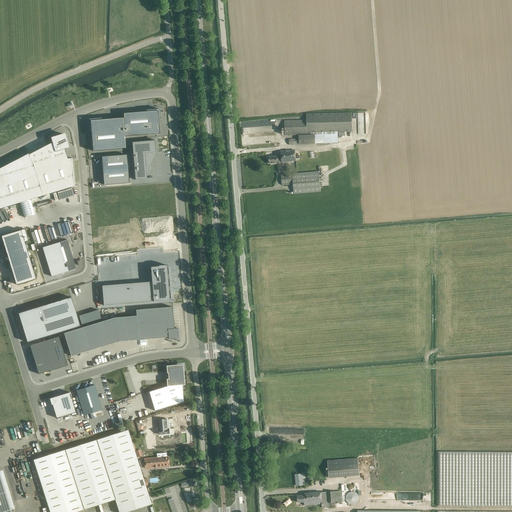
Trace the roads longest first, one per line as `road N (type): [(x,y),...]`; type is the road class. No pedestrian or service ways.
road 1 (unclassified): [(263,511),(221,0)]
road 2 (tertiary): [(227,344),(197,0)]
road 3 (unclassified): [(194,352),(166,91)]
road 4 (unclassified): [(3,302),(90,276),(72,114)]
road 5 (unclassified): [(0,110),(55,79),(168,38)]
road 6 (unclassified): [(194,352),(146,356),(30,391)]
road 7 (unclassified): [(208,511),(194,352)]
road 8 (tertiary): [(241,508),(228,356)]
road 9 (track): [(367,140),(379,91),(372,0)]
